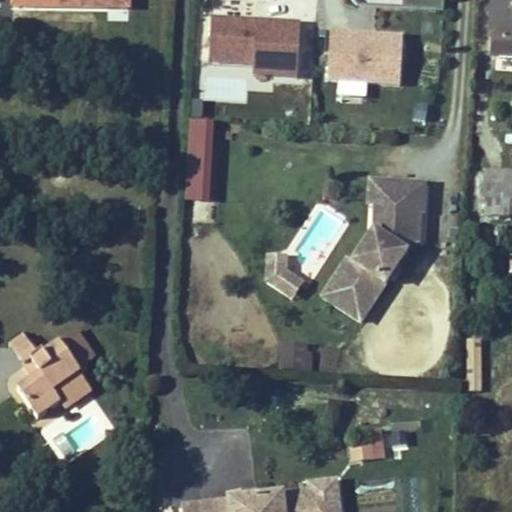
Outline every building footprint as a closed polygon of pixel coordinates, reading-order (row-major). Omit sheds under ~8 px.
[(511,56),(511,0),(493,0),(491,56),(511,56)] [(300,23),(212,17),(209,57),(254,60),(253,74),(296,77),(300,23)] [(402,38),(336,34),(333,75),(400,78),(402,38)] [(202,102),(192,101),(191,118),(202,118),(202,102)] [(213,123),(189,122),(186,200),(210,201),(213,123)] [(463,190),(483,191),(484,169),(465,167),(463,190)] [(511,170),(484,169),(483,191),(508,192),(511,192),(511,170)] [(391,181),(373,180),(372,204),(379,204),(389,204),(391,181)] [(428,183),(391,181),(389,204),(379,204),(377,230),(356,261),(351,258),(326,296),(363,321),(415,242),(416,232),(421,232),(422,213),(426,213),(428,183)] [(301,281),(284,271),(285,256),(268,255),(266,280),(275,286),(292,296),(301,281)] [(77,331),(60,343),(77,368),(94,356),(77,331)] [(33,364),(42,357),(28,336),(11,348),(34,384),(43,378),(33,364)] [(481,393),(480,337),(465,338),(465,393),(481,393)] [(307,343),(282,342),(282,370),(311,371),(311,353),(307,353),(307,343)] [(60,343),(42,357),(33,364),(43,378),(34,384),(24,391),(45,420),(65,406),(59,397),(84,378),(60,343)] [(380,428),(350,432),(354,463),(385,459),(380,428)] [(229,502),(182,508),(182,511),(340,511),(337,482),(309,486),(310,493),(256,499),(229,502)] [(229,502),(256,499),(256,492),(228,495),(229,502)]
